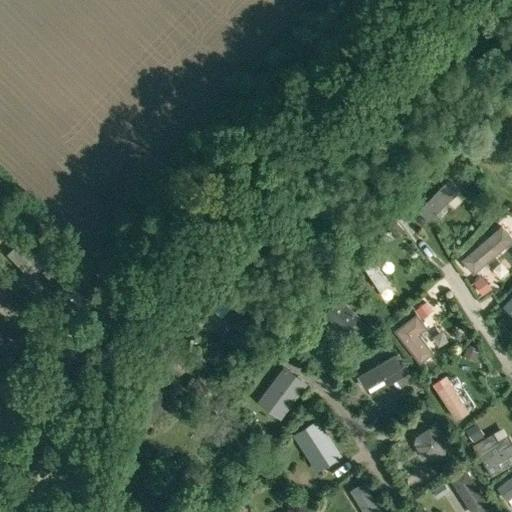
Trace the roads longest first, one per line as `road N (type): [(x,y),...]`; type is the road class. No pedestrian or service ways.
road 1 (unknown): [(410,511),(334,386),(332,367),(438,256)]
road 2 (unknown): [(511,371),(438,256)]
